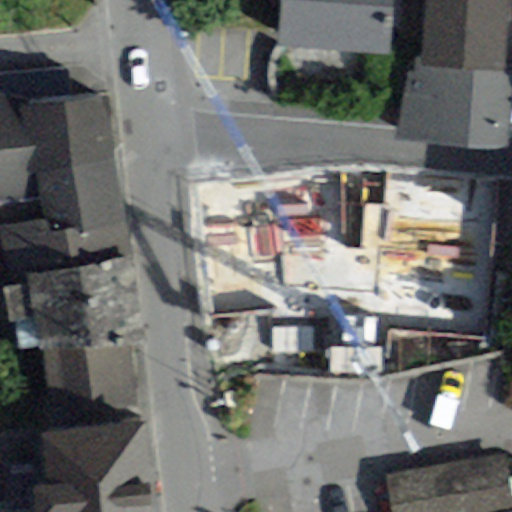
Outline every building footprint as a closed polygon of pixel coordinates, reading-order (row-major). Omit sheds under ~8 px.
[(396,0),(280,0),(276,48),(391,58),(396,0)] [(508,0),(426,0),(423,67),(505,72),(508,0)] [(423,67),(411,66),(403,66),(399,142),(511,148),(511,145),(511,71),(505,72),(423,67)] [(31,275),(131,262),(108,96),(24,107),(22,93),(0,95),(0,214),(10,290),(32,287),(31,275)] [(346,168),(194,186),(203,325),(338,314),(482,329),(498,182),(346,168)] [(128,341),(148,338),(136,260),(131,262),(31,275),(32,287),(10,290),(5,291),(10,323),(37,319),(43,355),(128,341)] [(285,320),(209,335),(217,382),(294,368),(285,320)] [(480,339),(389,332),(382,375),(478,353),(480,339)] [(52,416),(138,404),(128,341),(43,355),(52,416)] [(40,433),(46,483),(31,485),(34,511),(154,511),(143,420),(40,433)] [(511,511),(511,480),(508,456),(384,475),(390,511),(511,511)]
